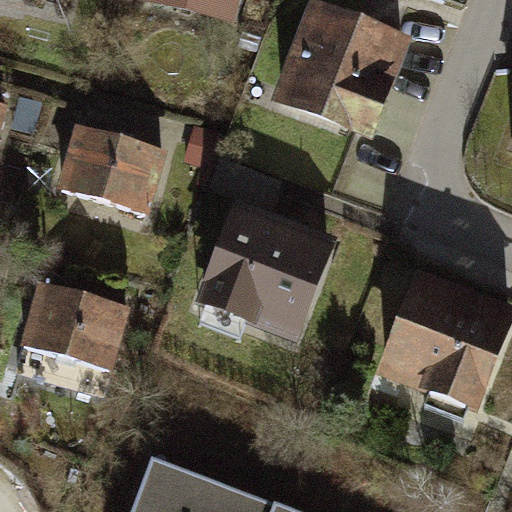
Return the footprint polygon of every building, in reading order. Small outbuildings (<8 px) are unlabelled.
[(257,0),(163,0),(163,6),(253,25),(257,0)] [(409,147),(456,27),(387,0),(340,0),(300,104),(409,147)] [(25,106),(0,100),(0,164),(15,168),(25,106)] [(189,152),(89,127),(75,191),(170,217),(189,152)] [(511,133),(503,158),(511,161),(511,133)] [(365,245),(256,207),(221,308),(336,351),(365,245)] [(511,304),(438,278),(407,373),(511,410),(511,304)] [(151,309),(57,284),(40,354),(139,379),(151,309)] [(312,511),(185,464),(170,511),(312,511)]
